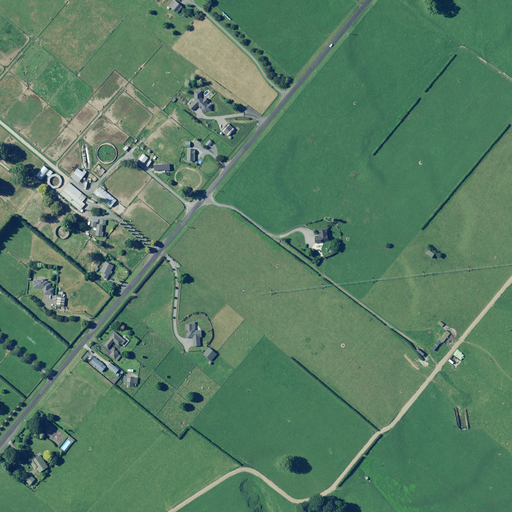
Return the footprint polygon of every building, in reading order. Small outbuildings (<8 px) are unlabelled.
[(183,7),(174,0),(169,6),(177,13),(183,7)] [(202,98),(201,91),(194,91),(195,99),(196,101),(189,107),(193,111),(199,106),(201,108),(204,111),(212,111),(212,104),(207,104),(207,103),(209,101),(206,98),(203,99),(202,98)] [(195,149),(187,149),(187,161),(196,161),(196,155),(195,155),(195,149)] [(148,158),(144,154),(139,159),(144,163),(148,158)] [(166,165),(156,158),(153,161),(150,158),(147,161),(160,172),(166,165)] [(49,170),(45,166),(36,176),(41,180),(49,170)] [(81,181),(82,179),(84,181),(86,178),(84,177),(86,175),(78,169),(71,177),(79,183),(81,184),(83,182),(81,181)] [(49,187),(53,189),(58,188),(61,185),(62,180),(60,176),(56,174),(51,175),(48,178),(47,183),(49,187)] [(83,212),(83,211),(83,210),(83,209),(82,209),(81,209),(85,204),(82,202),(86,197),(70,183),(68,182),(66,185),(67,186),(60,194),(80,211),(80,210),(80,211),(80,212),(81,212),(82,213),(82,212),(83,212)] [(93,193),(94,193),(111,207),(117,200),(100,187),(98,189),(97,188),(93,193)] [(97,223),(97,222),(91,222),(90,227),(94,227),(93,236),(103,237),(103,232),(102,232),(103,225),(105,225),(106,220),(100,219),(99,223),(99,224),(97,223)] [(61,239),(62,239),(63,239),(64,239),(65,239),(66,238),(67,237),(68,236),(69,235),(69,234),(69,233),(69,232),(69,231),(69,229),(68,228),(67,228),(66,227),(65,226),(64,226),(63,226),(62,226),(61,226),(60,226),(59,227),(58,227),(57,228),(56,229),(56,231),(56,232),(56,233),(56,234),(56,235),(57,236),(58,237),(58,238),(60,239),(61,239)] [(327,229),(318,230),(319,237),(314,237),(316,246),(329,244),(327,229)] [(428,250),(425,254),(432,258),(435,254),(428,250)] [(114,266),(105,262),(100,272),(103,273),(101,277),(107,280),(110,274),(111,274),(113,272),(111,271),(114,266)] [(35,281),(33,281),(32,285),(33,285),(33,288),(42,289),(42,290),(44,291),(44,294),(53,295),(54,288),(51,288),(51,283),(48,283),(48,281),(45,281),(45,279),(41,279),(41,280),(35,279),(35,281)] [(64,306),(65,299),(57,298),(56,305),(64,306)] [(186,328),(185,328),(186,333),(187,333),(187,338),(193,338),(193,346),(200,346),(200,338),(202,337),(201,330),(195,331),(195,322),(190,322),(190,324),(186,324),(186,328)] [(433,345),(434,345),(432,349),(434,351),(440,344),(441,344),(442,342),(443,343),(450,334),(446,330),(437,341),(433,345)] [(126,341),(124,340),(114,331),(108,337),(110,338),(104,346),(108,349),(114,342),(115,343),(114,344),(115,345),(116,346),(117,345),(119,346),(121,344),(122,345),(125,342),(126,341)] [(216,355),(209,348),(203,355),(211,361),(216,355)] [(109,355),(112,357),(111,357),(116,362),(117,361),(121,356),(114,350),(112,353),(109,355)] [(90,362),(99,369),(98,370),(101,372),(102,372),(107,367),(98,360),(94,358),(90,362)] [(115,367),(110,363),(107,366),(116,374),(119,370),(115,366),(115,367)] [(137,378),(124,377),(123,383),(127,383),(126,386),(134,386),(134,384),(137,384),(137,378)] [(48,468),(40,455),(34,459),(33,457),(28,460),(34,469),(36,468),(39,474),(48,468)] [(35,479),(31,476),(26,481),(30,485),(35,479)]
